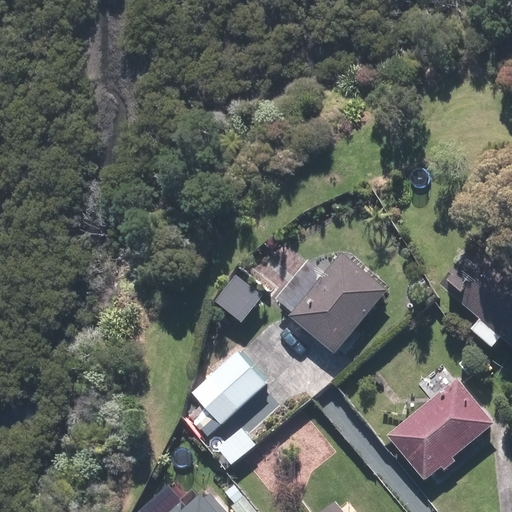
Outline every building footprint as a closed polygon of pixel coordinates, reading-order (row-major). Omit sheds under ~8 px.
[(511,263),(482,238),(440,288),(511,348),(511,263)] [(335,358),(388,292),(343,256),(290,321),(335,358)] [(207,439),(267,384),(239,353),(193,395),(203,407),(189,420),(207,439)] [(495,427),(459,382),(389,438),(426,483),(495,427)] [(259,445),(243,428),(219,451),(235,468),(259,445)] [(222,511),(210,498),(206,502),(198,493),(176,511),(222,511)] [(256,511),(246,499),(233,509),(235,511),(256,511)]
